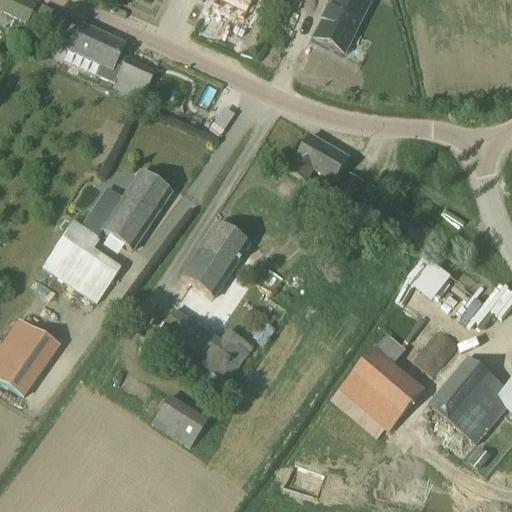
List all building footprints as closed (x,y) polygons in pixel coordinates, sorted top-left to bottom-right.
[(35,7),(21,0),(0,0),(0,1),(0,13),(26,26),(35,7)] [(213,0),(211,7),(243,22),(253,0),(213,0)] [(325,18),(317,35),(347,48),(371,0),(334,0),(331,6),(330,5),(324,17),(325,18)] [(80,25),(68,52),(101,68),(97,77),(115,85),(113,88),(142,102),(155,74),(119,58),(124,46),(80,25)] [(347,159),(313,139),(300,161),(293,173),(306,181),(313,168),(334,181),(347,159)] [(82,230),(73,224),(43,269),(97,305),(120,272),(89,251),(96,241),(102,233),(133,253),(171,196),(140,175),(127,195),(108,224),(93,214),(82,230)] [(362,185),(348,176),(333,200),(347,209),(362,185)] [(378,195),(365,187),(346,217),(359,225),(378,195)] [(217,226),(181,280),(213,301),(248,247),(217,226)] [(156,338),(170,347),(183,356),(196,365),(193,369),(213,382),(217,378),(228,386),(244,362),(245,362),(253,350),(226,333),(220,343),(173,312),(156,338)] [(0,386),(23,402),(60,349),(16,321),(0,345),(0,386)] [(263,325),(252,341),(264,349),(275,332),(263,325)] [(395,337),(362,383),(438,437),(471,390),(395,337)] [(168,399),(150,427),(189,452),(206,424),(168,399)] [(511,406),(487,442),(511,460),(511,406)]
